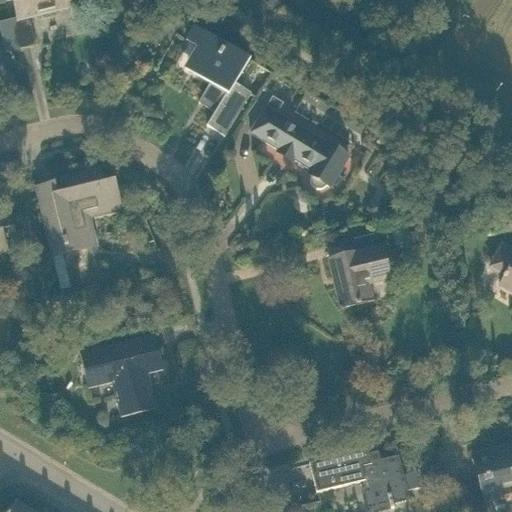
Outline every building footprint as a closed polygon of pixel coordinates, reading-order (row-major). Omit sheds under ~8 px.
[(28,19),(69,9),(67,0),(13,0),(18,19),(0,23),(0,30),(6,54),(36,47),(36,46),(35,46),(28,19)] [(249,61),(210,37),(195,28),(187,41),(202,50),(192,68),(209,78),(206,83),(210,85),(199,104),(200,105),(203,99),(219,108),(207,128),(224,138),(250,97),(234,87),(249,61)] [(326,130),(335,115),(296,92),(287,106),(326,130)] [(277,115),(283,105),(272,98),(250,134),(261,140),(261,141),(310,171),(308,175),(312,177),(311,179),(310,184),(313,188),(317,190),(321,190),(325,188),(326,186),(330,189),(349,158),(327,145),(326,145),(277,115)] [(115,182),(104,184),(101,170),(64,179),(65,185),(56,187),(55,183),(36,188),(36,186),(35,186),(59,293),(70,290),(62,257),(68,255),(67,250),(90,245),(83,217),(121,208),(115,182)] [(3,229),(0,229),(0,256),(9,255),(3,229)] [(382,248),(377,249),(374,236),(345,243),(349,256),(329,261),(341,310),(357,306),(357,307),(372,303),(368,285),(390,280),(382,248)] [(511,252),(503,247),(490,268),(504,276),(503,278),(504,279),(500,287),(511,294),(511,252)] [(146,371),(162,367),(155,336),(79,356),(87,388),(112,382),(121,419),(144,414),(142,409),(155,406),(146,371)] [(487,511),(485,503),(511,496),(511,446),(503,449),(503,448),(488,452),(489,453),(473,457),(480,485),(460,490),(465,511),(487,511)] [(404,477),(403,473),(396,448),(395,448),(398,458),(380,462),(377,448),(376,448),(377,454),(369,456),(367,450),(309,465),(317,494),(363,483),(370,511),(410,502),(408,492),(404,477)] [(416,474),(404,477),(408,492),(420,489),(416,474)] [(278,511),(288,511),(294,511),(291,500),(276,503),(278,511)]
